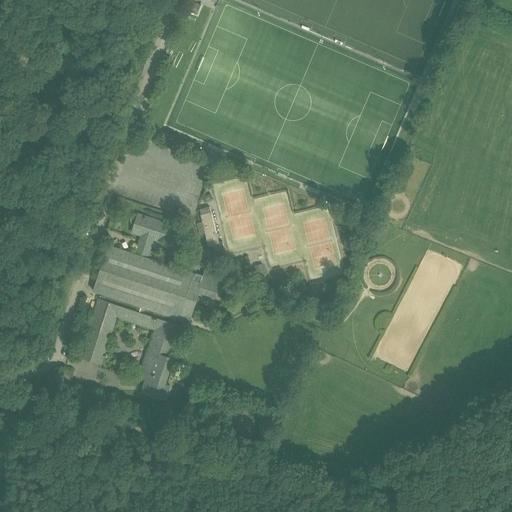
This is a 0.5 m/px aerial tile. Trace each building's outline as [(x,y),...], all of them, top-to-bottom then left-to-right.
[(197,14),(201,4),(195,2),(191,12),(197,14)] [(202,196),(205,203),(214,199),(210,192),(202,196)] [(208,245),(211,244),(213,244),(214,247),(215,250),(224,247),(222,241),(218,242),(211,210),(209,206),(200,208),(201,213),(200,213),(202,221),(197,222),(200,233),(205,232),(208,245)] [(133,223),(134,224),(132,232),(146,236),(144,243),(151,245),(153,238),(161,241),(167,222),(138,214),(136,213),(135,214),(134,214),(133,214),(132,215),(131,216),(131,217),(131,218),(131,219),(131,220),(131,221),(132,222),(132,223),(133,223)] [(155,328),(148,349),(169,356),(180,323),(178,323),(179,318),(188,321),(198,291),(214,296),(221,276),(205,270),(203,275),(195,272),(198,262),(189,259),(186,269),(150,257),(152,251),(149,250),(136,245),(134,252),(108,244),(93,290),(102,293),(101,297),(99,297),(80,356),(101,363),(116,315),(155,328)] [(255,266),(257,272),(264,270),(262,264),(255,266)] [(174,357),(169,356),(148,349),(139,376),(146,378),(143,385),(146,386),(144,392),(165,399),(170,385),(167,384),(165,384),(174,357)]
